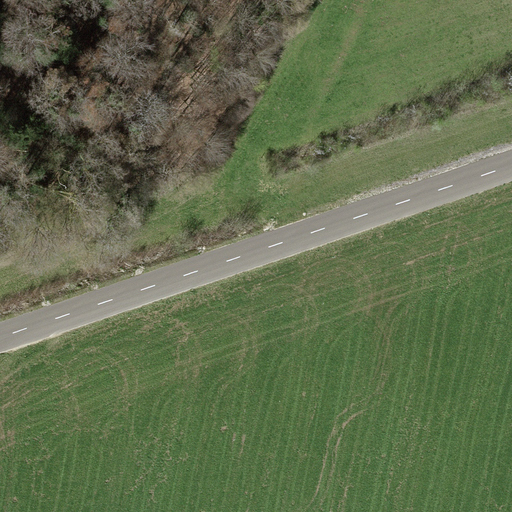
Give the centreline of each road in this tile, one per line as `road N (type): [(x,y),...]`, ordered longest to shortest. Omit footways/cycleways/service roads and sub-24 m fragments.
road 1 (unclassified): [(511,162),(0,337)]
road 2 (motorway): [(0,58),(358,0)]
